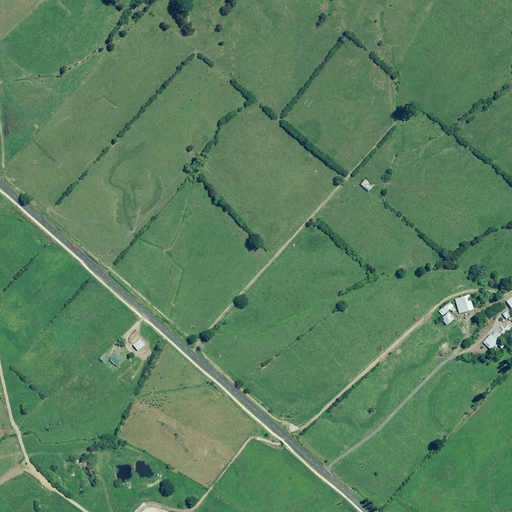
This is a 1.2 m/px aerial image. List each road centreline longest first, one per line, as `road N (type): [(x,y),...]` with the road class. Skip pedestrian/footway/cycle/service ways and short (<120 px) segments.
road 1 (track): [(0,127),(8,179),(293,429),(445,298),(476,290)]
road 2 (unclassified): [(0,183),(369,511)]
road 3 (track): [(190,352),(411,104)]
road 4 (track): [(0,356),(42,398),(16,425),(25,460),(87,511)]
road 5 (track): [(165,511),(195,509),(251,436),(278,444),(293,429)]
